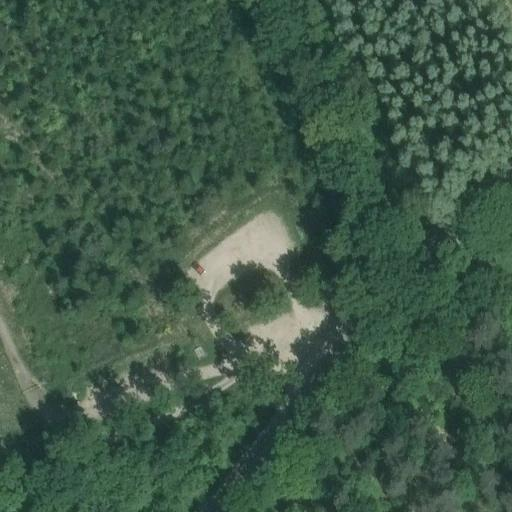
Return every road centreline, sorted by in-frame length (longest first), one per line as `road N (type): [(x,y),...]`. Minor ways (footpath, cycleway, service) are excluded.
road 1 (track): [(267,243),(199,288),(252,370),(217,368),(106,414),(67,423),(46,414),(0,320)]
road 2 (tertiary): [(211,511),(354,339),(511,181)]
road 3 (track): [(354,339),(310,328),(231,384),(0,493)]
road 4 (track): [(354,339),(340,271),(337,187),(351,134)]
road 5 (track): [(351,134),(285,0)]
road 6 (track): [(310,328),(267,243),(290,227)]
